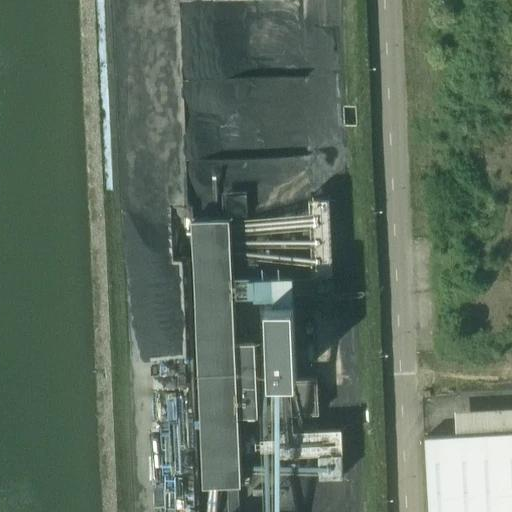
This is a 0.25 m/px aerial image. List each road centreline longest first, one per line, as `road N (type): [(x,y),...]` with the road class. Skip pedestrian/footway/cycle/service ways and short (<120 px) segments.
road 1 (unknown): [(347,511),(355,418),(325,0)]
road 2 (unclassified): [(413,511),(393,0)]
